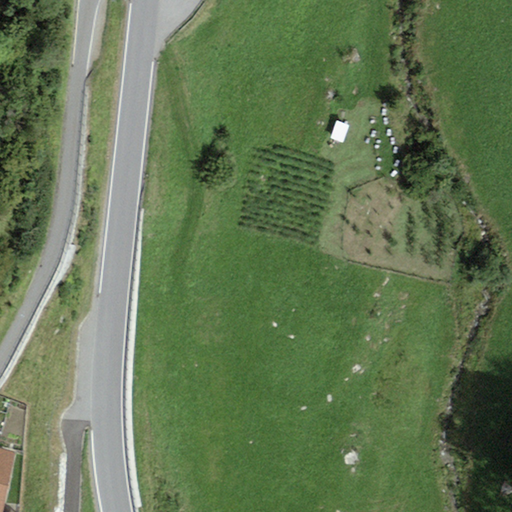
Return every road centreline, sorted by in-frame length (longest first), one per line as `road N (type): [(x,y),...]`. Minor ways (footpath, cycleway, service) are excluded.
road 1 (tertiary): [(117,511),(106,351),(145,0)]
road 2 (unclassified): [(52,259),(90,0)]
